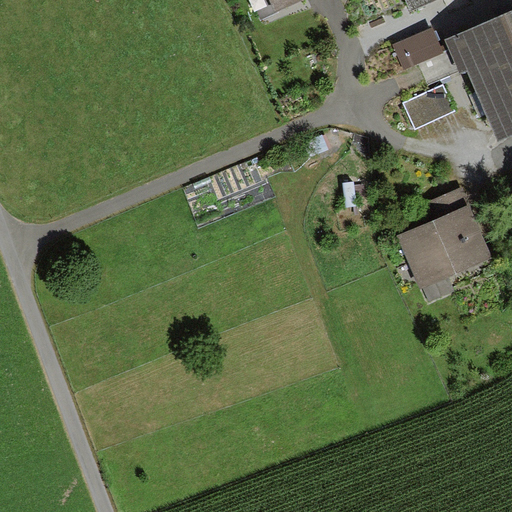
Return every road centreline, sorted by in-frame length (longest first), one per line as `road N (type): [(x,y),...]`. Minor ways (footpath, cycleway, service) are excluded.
road 1 (track): [(112,511),(0,210)]
road 2 (unknown): [(378,122),(364,80),(373,36),(439,14)]
